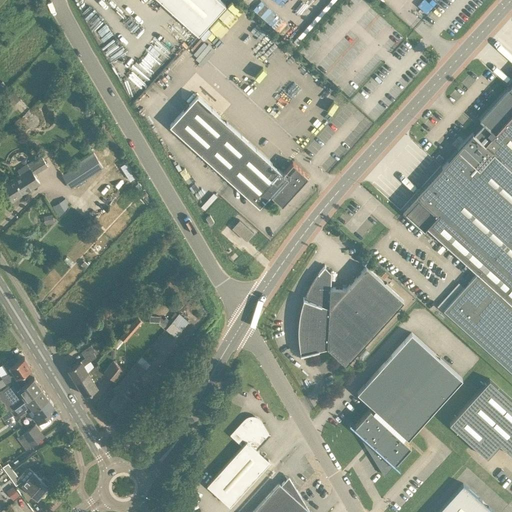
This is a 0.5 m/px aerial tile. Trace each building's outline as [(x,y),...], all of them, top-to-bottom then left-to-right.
[(160,0),(198,34),(225,4),(220,0),(160,0)] [(472,133),(457,149),(442,167),(402,212),(423,231),(427,227),(477,273),(477,272),(511,303),(511,83),(479,119),(484,123),(474,134),(472,133)] [(308,176),(293,162),(283,173),(197,95),(170,125),(259,206),(270,194),(271,194),(282,205),(308,176)] [(0,110),(0,120),(9,113),(3,107),(0,110)] [(29,122),(31,127),(42,123),(39,112),(32,115),(31,111),(23,113),(27,123),(29,122)] [(12,200),(39,183),(33,173),(47,164),(41,156),(17,171),(20,174),(2,185),(12,200)] [(62,175),(71,188),(88,177),(79,164),(62,175)] [(58,213),(72,205),(67,197),(53,205),(58,213)] [(205,218),(210,225),(214,222),(210,215),(205,218)] [(254,233),(239,219),(232,228),(246,241),(254,233)] [(366,266),(363,269),(346,287),(330,287),(331,271),(331,272),(324,267),(325,266),(325,265),(321,270),(318,274),(316,276),(310,286),(305,298),(303,297),(303,298),(305,299),(302,306),(300,315),(299,325),(299,336),(301,353),(300,353),(300,354),(327,347),(345,364),(403,300),(366,266)] [(511,303),(477,272),(477,273),(443,310),(511,371),(511,303)] [(138,315),(121,336),(126,341),(144,319),(138,315)] [(182,328),(172,320),(166,327),(176,336),(182,328)] [(411,333),(357,392),(375,408),(372,411),(370,408),(354,426),(384,475),(411,446),(403,438),(405,436),(408,439),(462,379),(411,333)] [(68,368),(75,380),(87,372),(84,365),(96,358),(93,353),(95,352),(91,346),(81,352),(85,358),(68,368)] [(24,357),(16,362),(10,366),(13,371),(0,378),(0,387),(1,389),(7,385),(6,384),(31,368),(24,357)] [(103,370),(114,380),(123,370),(112,360),(103,370)] [(123,391),(128,386),(139,373),(141,375),(146,369),(137,361),(113,388),(118,392),(109,401),(119,411),(131,398),(123,391)] [(98,365),(87,372),(75,380),(85,395),(97,387),(94,381),(97,379),(96,378),(103,374),(98,365)] [(10,403),(13,408),(14,409),(41,388),(34,378),(18,389),(22,393),(10,403)] [(449,423),(472,444),(487,457),(499,443),(511,454),(511,399),(489,379),(449,423)] [(30,405),(33,408),(48,397),(41,388),(14,409),(13,408),(11,410),(10,410),(1,416),(4,421),(14,414),(16,418),(26,411),(24,409),(30,405)] [(54,404),(48,397),(33,408),(37,414),(33,416),(38,422),(52,412),(49,408),(54,404)] [(270,435),(270,434),(269,435),(260,427),(262,424),(260,421),(259,419),(257,418),(254,417),(252,417),(249,417),(247,418),(245,419),(231,435),(230,434),(230,435),(242,446),(207,485),(230,506),(270,461),(257,449),(270,435)] [(36,424),(22,434),(31,446),(45,436),(36,424)] [(2,467),(16,485),(21,481),(8,463),(2,467)] [(43,477),(41,480),(33,472),(23,484),(37,498),(50,484),(43,477)] [(279,482),(251,511),(283,511),(299,494),(288,476),(281,484),(279,482)] [(436,511),(494,511),(463,483),(436,511)] [(14,485),(7,490),(14,498),(20,493),(14,485)] [(311,511),(309,510),(299,494),(283,511),(311,511)]
